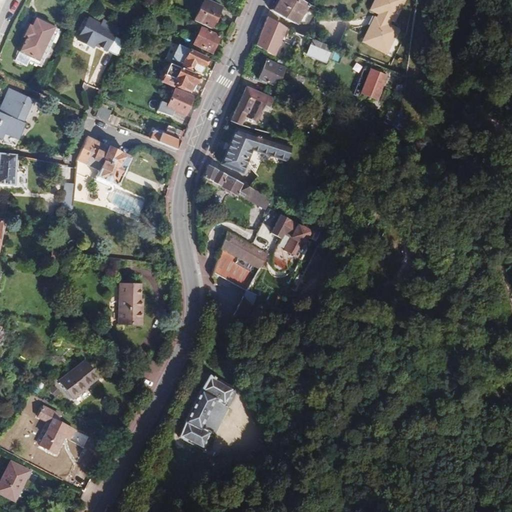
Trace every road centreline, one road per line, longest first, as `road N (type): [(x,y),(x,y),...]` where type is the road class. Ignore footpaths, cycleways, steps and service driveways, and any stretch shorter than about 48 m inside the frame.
road 1 (secondary): [(102,511),(194,315),(180,195),(189,161)]
road 2 (secondary): [(189,161),(258,0)]
road 3 (track): [(511,149),(450,78),(459,0)]
